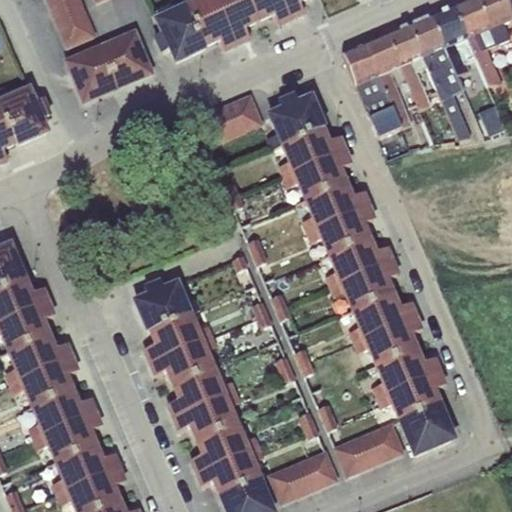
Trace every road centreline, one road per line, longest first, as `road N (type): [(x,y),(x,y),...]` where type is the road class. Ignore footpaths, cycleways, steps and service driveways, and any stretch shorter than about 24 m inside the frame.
road 1 (residential): [(324,511),(494,440),(325,45)]
road 2 (residential): [(170,511),(29,178)]
road 3 (residential): [(92,151),(325,45)]
road 4 (residential): [(92,151),(19,0)]
